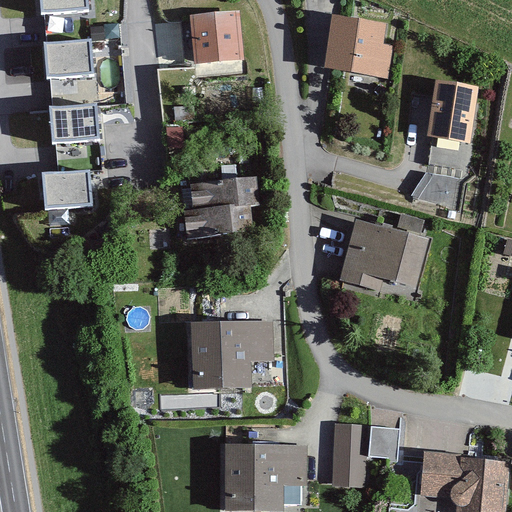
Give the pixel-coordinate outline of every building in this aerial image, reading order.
[(90,0),(41,0),(43,18),(92,13),(90,0)] [(234,13),(184,17),(188,64),(239,59),(234,13)] [(383,26),(326,19),(319,70),(386,79),(391,48),(380,46),(383,26)] [(94,44),(45,49),(49,83),(97,77),(94,44)] [(474,88),(429,83),(422,140),(468,145),(474,88)] [(97,108),(49,113),(53,147),(101,141),(97,108)] [(89,173),(40,178),(44,212),(92,207),(89,173)] [(253,178),(186,184),(189,211),(180,212),(183,243),(251,237),(248,209),(256,208),(253,178)] [(423,241),(351,222),(335,283),(376,294),(379,282),(410,290),(423,241)] [(187,283),(156,285),(159,323),(190,322),(187,283)] [(269,324),(180,330),(185,396),(246,392),(244,365),(272,363),(269,324)] [(373,423),(371,455),(398,457),(400,425),(373,423)] [(366,426),(333,425),(332,486),(364,487),(366,426)] [(303,447),(217,448),(216,511),(276,511),(277,489),(303,489),(303,447)] [(501,511),(504,460),(419,455),(416,500),(442,500),(445,506),(452,509),(452,511),(501,511)]
